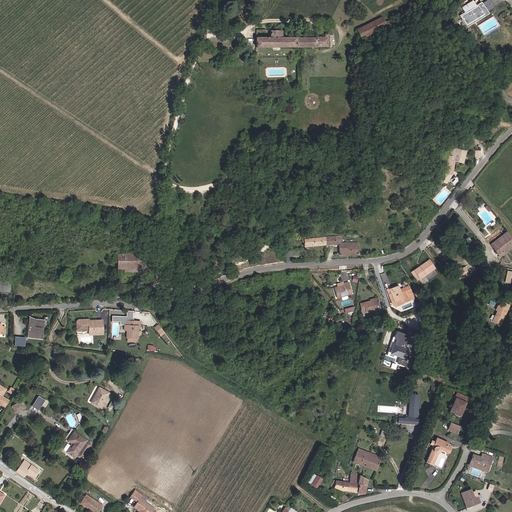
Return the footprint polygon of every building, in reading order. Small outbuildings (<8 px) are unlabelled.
[(466,27),(488,14),(481,2),(459,15),(466,27)] [(382,18),(374,22),(378,31),(386,28),(382,18)] [(366,37),(378,31),(374,22),(362,27),(366,37)] [(366,37),(362,27),(357,30),(361,39),(366,37)] [(328,47),(327,34),(324,34),(324,38),(281,39),(281,32),(270,32),(270,39),(256,39),(256,48),(296,48),(328,47)] [(454,161),(458,162),(460,151),(454,150),(452,155),(450,155),(448,159),(447,159),(442,180),(446,180),(451,174),(454,161)] [(342,235),(324,236),(325,245),(339,244),(339,255),(351,255),(358,254),(357,243),(342,243),(342,235)] [(325,245),(324,236),(302,238),(300,238),(300,240),(302,240),(302,246),(325,245)] [(500,244),(505,251),(511,246),(511,241),(509,238),(500,244)] [(117,254),(117,269),(131,269),(131,267),(136,267),(136,254),(117,254)] [(501,260),(509,270),(511,267),(511,254),(501,260)] [(420,267),(416,270),(421,277),(435,268),(430,260),(424,264),(420,267)] [(458,278),(471,276),(469,265),(456,268),(458,278)] [(418,279),(421,277),(416,270),(413,272),(418,279)] [(186,271),(185,293),(193,289),(194,272),(186,271)] [(244,287),(258,284),(256,277),(242,280),(244,287)] [(344,284),(345,286),(335,289),(338,297),(352,293),(349,283),(344,284)] [(394,304),(396,303),(391,291),(399,287),(398,286),(388,290),(394,304)] [(391,291),(396,303),(405,299),(406,303),(415,300),(409,287),(400,291),(399,287),(391,291)] [(421,305),(426,303),(420,293),(419,291),(415,294),(421,305)] [(420,293),(426,303),(429,301),(423,291),(420,293)] [(366,308),(368,312),(382,308),(379,299),(372,302),(371,300),(365,302),(365,303),(361,305),(362,310),(366,308)] [(396,303),(394,304),(395,306),(398,309),(407,305),(406,303),(405,299),(396,303)] [(510,308),(501,303),(497,312),(499,313),(494,323),(501,326),(510,308)] [(123,322),(123,330),(124,330),(135,330),(135,324),(137,325),(137,319),(125,319),(125,322),(123,322)] [(30,330),(28,330),(27,339),(42,341),(44,322),(31,321),(30,330)] [(101,335),(101,321),(87,322),(84,322),(83,321),(77,321),(75,322),(76,332),(87,331),(88,335),(101,335)] [(157,333),(160,330),(155,323),(154,325),(151,327),(157,333)] [(416,337),(396,331),(394,337),(393,336),(388,352),(390,352),(390,353),(399,356),(397,364),(406,367),(416,337)] [(100,404),(107,389),(97,383),(90,399),(100,404)] [(454,414),(453,416),(460,419),(465,407),(463,406),(467,398),(456,393),(454,398),(455,398),(449,412),(454,414)] [(419,395),(410,394),(408,418),(398,417),(398,423),(419,424),(420,418),(418,418),(419,395)] [(38,395),(32,405),(39,410),(45,400),(38,395)] [(24,406),(20,400),(11,406),(15,412),(24,406)] [(459,427),(449,423),(446,430),(456,434),(459,427)] [(90,443),(72,432),(66,440),(71,444),(65,452),(73,457),(74,456),(78,458),(80,457),(90,443)] [(434,446),(437,448),(429,464),(446,472),(457,447),(441,440),(439,444),(435,443),(434,446)] [(354,462),(365,465),(369,452),(358,448),(357,452),(355,457),(354,462)] [(369,452),(365,465),(376,469),(380,456),(369,452)] [(482,457),(473,454),(470,461),(470,463),(487,469),(492,456),(483,453),(482,457)] [(24,460),(16,472),(23,477),(27,471),(31,465),(24,460)] [(486,473),(487,469),(470,463),(468,466),(486,473)] [(38,469),(31,465),(27,471),(33,476),(38,469)] [(368,479),(360,474),(352,469),(349,478),(344,477),(343,482),(334,480),(334,483),(335,484),(335,488),(342,490),(365,493),(366,492),(367,484),(368,479)] [(314,480),(316,476),(312,473),(307,482),(312,484),(314,480)] [(133,489),(128,496),(135,502),(131,507),(137,511),(136,511),(148,511),(152,508),(138,498),(140,494),(133,489)] [(464,498),(467,508),(480,503),(477,496),(473,498),(471,490),(460,494),(462,499),(464,498)] [(79,503),(91,511),(97,511),(101,507),(85,494),(79,503)]
